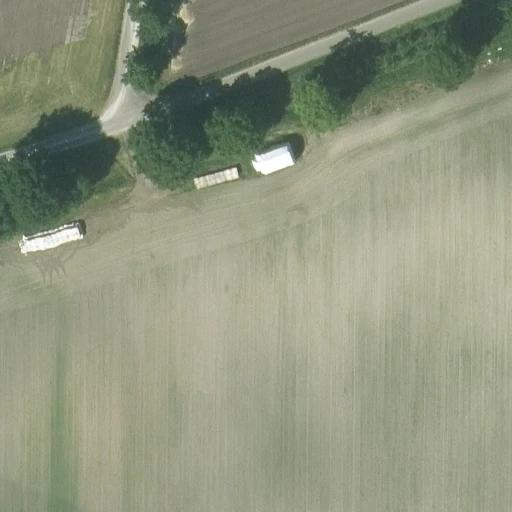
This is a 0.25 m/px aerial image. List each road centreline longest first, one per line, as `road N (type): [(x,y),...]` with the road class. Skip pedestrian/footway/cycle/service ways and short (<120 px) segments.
road 1 (unclassified): [(115,123),(436,0)]
road 2 (unclassified): [(135,0),(115,123)]
road 3 (unclassified): [(0,164),(115,123)]
